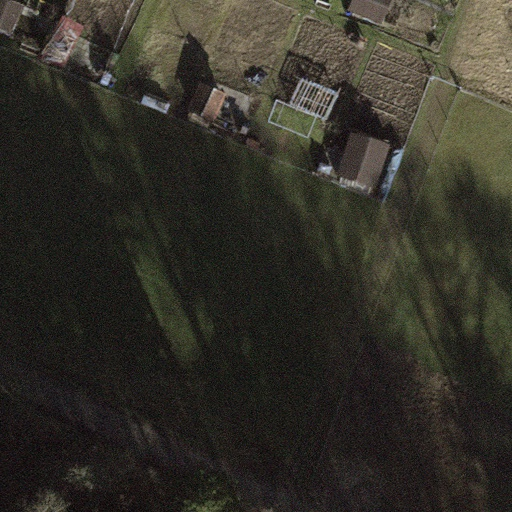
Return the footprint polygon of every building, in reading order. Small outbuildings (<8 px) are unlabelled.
[(26,7),(9,0),(0,0),(0,30),(14,36),(26,7)] [(226,0),(196,0),(222,11),(226,0)] [(398,0),(348,0),(344,10),(387,28),(398,0)] [(244,102),(204,85),(192,111),(233,129),(244,102)] [(335,109),(297,92),(286,117),(324,134),(335,109)] [(393,149),(358,134),(340,177),(375,192),(393,149)]
